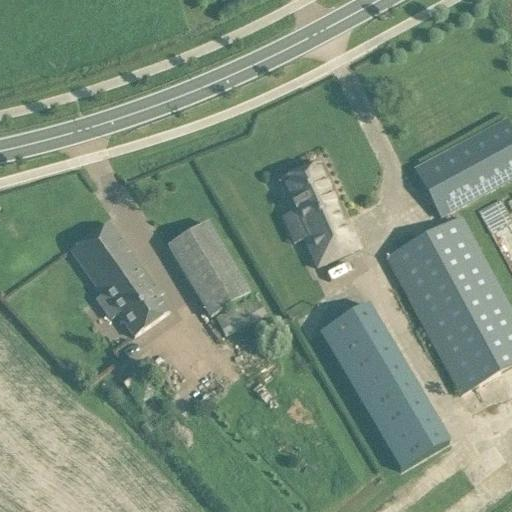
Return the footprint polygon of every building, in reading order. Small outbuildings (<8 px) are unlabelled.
[(511,181),(511,134),(506,123),(415,173),(441,221),(511,181)] [(279,185),(317,271),(359,252),(321,166),(279,185)] [(511,371),(511,314),(461,220),(385,261),(460,400),(511,371)] [(249,298),(217,244),(207,226),(168,250),(210,321),(249,298)] [(109,227),(71,254),(103,300),(105,299),(134,340),(169,316),(158,300),(160,299),(109,227)] [(367,308),(319,336),(401,475),(449,446),(367,308)] [(139,377),(127,384),(141,407),(153,399),(139,377)]
